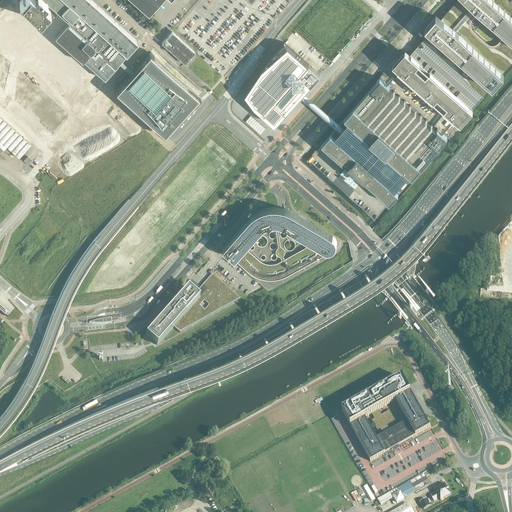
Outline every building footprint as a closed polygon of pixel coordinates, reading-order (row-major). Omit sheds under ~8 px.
[(138,42),(98,6),(91,0),(20,0),(18,2),(41,22),(42,20),(46,24),(57,11),(69,21),(55,37),(82,62),(84,60),(85,60),(105,78),(118,64),(117,63),(126,54),(126,55),(138,42)] [(132,0),(149,14),(160,2),(161,0),(132,0)] [(511,0),(510,2),(506,0),(457,0),(441,18),(436,13),(425,26),(431,30),(423,41),(484,96),(511,62),(511,0)] [(195,52),(172,31),(162,43),(185,63),(195,52)] [(319,74),(309,65),(284,42),(267,62),(241,95),(275,125),(300,96),(302,94),(305,91),(319,74)] [(421,43),(410,55),(473,111),(484,97),(421,43)] [(116,90),(165,134),(179,118),(199,96),(150,52),(116,90)] [(337,126),(322,143),(356,173),(389,202),(446,138),(444,136),(456,122),(460,125),(473,111),(410,55),(406,52),(394,66),(450,116),(437,130),(388,88),(390,86),(380,77),(337,126)] [(134,70),(136,71),(137,70),(120,55),(119,57),(121,59),(134,70)] [(266,128),(251,115),(246,121),(261,134),(266,128)] [(7,146),(19,158),(31,144),(0,116),(0,146),(4,150),(7,147),(6,146),(7,146)] [(24,160),(28,164),(32,160),(28,156),(24,160)] [(334,236),(333,235),(292,211),(290,210),(287,209),(285,208),(282,208),(280,207),(277,207),(274,207),(271,207),(269,208),(266,208),(263,209),(261,210),(258,211),(256,213),(254,214),(252,216),(250,218),(223,248),(248,270),(250,272),(253,273),(255,275),(257,276),(260,277),(262,278),(265,278),(268,279),(270,279),(273,279),(276,278),(278,278),(281,277),(283,276),(286,275),(288,274),(333,249),(334,249),(335,248),(336,246),(336,245),(337,244),(337,242),(337,241),(336,240),(336,238),(335,237),(334,236)] [(188,288),(146,335),(158,345),(160,343),(174,327),(180,333),(240,299),(212,274),(202,285),(206,290),(199,297),(188,288)] [(8,313),(0,305),(0,311),(5,316),(6,316),(7,314),(8,313)] [(73,365),(79,371),(85,365),(79,359),(73,365)] [(390,450),(389,448),(396,444),(397,446),(400,444),(429,428),(404,386),(400,378),(368,396),(369,398),(362,401),(361,400),(340,412),(369,462),(390,450)] [(410,481),(412,485),(426,478),(424,474),(410,481)] [(416,493),(430,485),(426,478),(412,485),(411,486),(415,492),(416,493)] [(400,491),(404,499),(415,492),(411,486),(409,481),(398,488),(400,491)] [(437,497),(438,500),(449,494),(443,483),(432,489),(433,491),(428,494),(432,500),(437,497)] [(372,501),(375,499),(367,485),(364,487),(372,501)] [(392,496),(400,491),(398,488),(389,492),(377,499),(381,505),(384,503),(383,502),(393,497),(392,496)] [(352,493),(356,501),(361,499),(357,491),(352,493)] [(397,504),(405,499),(404,499),(400,491),(392,496),(393,497),(397,504)] [(225,502),(229,509),(237,504),(233,498),(225,502)] [(420,503),(424,510),(430,506),(426,499),(420,503)] [(412,511),(408,503),(392,511),(412,511)]
